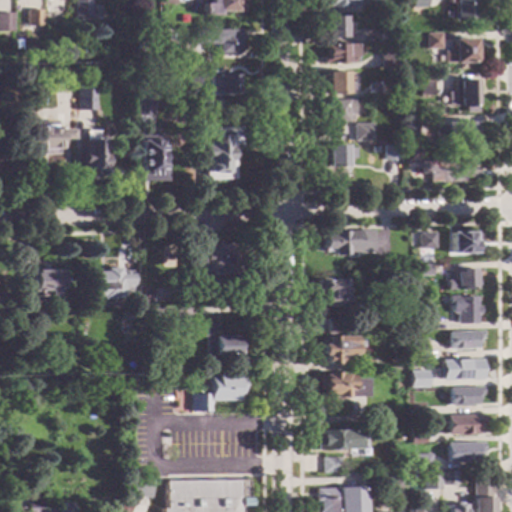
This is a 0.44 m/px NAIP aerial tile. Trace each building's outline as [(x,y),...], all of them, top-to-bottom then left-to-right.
[(241,0),(241,12),(217,12),(217,16),(202,16),(202,4),(208,4),(208,0),(241,0)] [(353,0),(322,0),(322,8),(354,8),(353,0)] [(382,0),(383,12),(367,12),(367,0),(382,0)] [(426,0),(426,8),(421,8),(421,14),(411,15),(411,1),(406,1),(405,0),(426,0)] [(475,0),(475,12),(476,12),(476,18),(473,19),(473,21),(464,21),(464,19),(454,20),(454,4),(447,4),(447,0),(475,0)] [(72,19),(90,18),(89,1),(72,1),(72,19)] [(41,26),(25,26),(25,11),(41,10),(41,26)] [(12,32),(0,32),(0,13),(12,13),(12,32)] [(344,23),(351,23),(352,30),(347,30),(347,38),(324,39),(324,17),(344,17),(344,23)] [(395,41),(380,41),(380,26),(395,26),(395,41)] [(214,30),(237,30),(237,54),(216,54),(216,52),(211,52),(211,45),(191,46),(191,44),(182,44),(182,29),(214,28),(214,30)] [(440,49),(425,50),(424,34),(440,33),(440,49)] [(474,45),(475,45),(475,49),(478,51),(478,57),(476,59),(476,63),(468,63),(468,70),(459,70),(459,63),(443,63),(443,52),(452,51),(452,40),(474,39),(474,45)] [(354,57),(347,57),(347,63),(322,64),(322,58),(325,58),(325,45),(354,44),(354,57)] [(395,69),(379,70),(378,54),(395,53),(395,69)] [(71,86),(52,86),(52,68),(71,68),(71,86)] [(226,75),(239,75),(239,94),(220,94),(220,91),(210,92),(209,78),(220,78),(220,76),(221,75),(221,71),(226,71),(226,75)] [(345,84),(351,84),(351,94),(325,94),(325,73),(345,73),(345,84)] [(206,92),(191,92),(190,77),(205,76),(206,92)] [(432,96),(418,96),(418,77),(432,76),(432,96)] [(477,80),(477,91),(478,91),(478,96),(477,96),(476,113),(464,113),(464,107),(453,107),(453,80),(477,80)] [(394,97),(379,97),(378,82),(394,81),(394,97)] [(91,90),(92,90),(92,111),(73,111),(73,90),(74,90),(74,86),(91,86),(91,90)] [(215,113),(208,113),(208,117),(192,117),(192,98),(215,98),(215,113)] [(352,115),(350,115),(351,121),(344,121),(344,123),(324,124),(324,101),(352,101),(352,115)] [(147,106),(147,123),(131,123),(131,106),(147,106)] [(416,136),(401,136),(401,118),(416,118),(416,136)] [(54,127),(56,127),(56,130),(69,130),(69,140),(57,140),(57,150),(55,150),(55,154),(31,154),(31,150),(29,150),(29,127),(37,127),(37,122),(54,122),(54,127)] [(475,123),(475,125),(478,124),(478,131),(475,131),(475,144),(472,144),(472,150),(457,150),(457,144),(454,144),(453,143),(447,143),(446,138),(444,138),(444,123),(475,123)] [(351,142),(369,142),(369,124),(350,124),(351,142)] [(236,145),(230,145),(231,180),(202,180),(202,160),(200,160),(200,145),(204,145),(204,136),(210,136),(210,128),(236,128),(236,145)] [(95,138),(102,138),(102,168),(100,168),(100,174),(99,176),(95,177),(80,177),(80,164),(78,164),(78,153),(80,153),(80,140),(83,140),(83,131),(95,131),(95,138)] [(359,142),(342,142),(341,131),(359,131),(359,142)] [(157,151),(159,154),(159,159),(164,159),(164,182),(137,182),(136,136),(157,136),(157,151)] [(344,149),(352,149),(353,159),(345,159),(345,168),(326,168),(325,146),(344,146),(344,149)] [(396,165),(386,165),(386,151),(396,150),(396,165)] [(451,163),(462,163),(462,165),(466,168),(478,168),(478,178),(463,178),(463,182),(440,183),(440,182),(428,182),(427,174),(418,174),(418,162),(451,162),(451,163)] [(372,251),(370,251),(370,253),(344,254),(344,256),(330,256),(330,252),(321,252),(320,237),(321,233),(372,232),(372,251)] [(459,233),(471,232),(471,234),(478,234),(478,253),(474,253),(474,254),(449,255),(449,233),(457,232),(459,233)] [(433,249),(416,249),(416,234),(432,233),(433,249)] [(232,254),(238,254),(238,261),(232,262),(233,275),(206,276),(206,274),(198,275),(197,245),(231,244),(232,254)] [(431,276),(416,276),(416,265),(431,265),(431,276)] [(117,275),(129,275),(130,291),(120,292),(120,298),(98,300),(98,297),(88,297),(88,273),(103,272),(103,269),(116,269),(117,275)] [(475,290),(445,290),(445,281),(452,281),(452,270),(475,269),(475,290)] [(59,290),(56,290),(56,297),(36,296),(36,291),(30,291),(30,271),(59,271),(59,290)] [(342,280),(344,280),(344,307),(320,307),(320,298),(315,299),(315,292),(313,290),(313,283),(317,280),(322,280),(323,281),(334,281),(334,278),(342,278),(342,280)] [(141,288),(150,288),(150,302),(148,302),(148,303),(134,304),(133,287),(141,287),(141,288)] [(474,307),(478,307),(478,314),(475,315),(475,325),(455,325),(454,314),(450,314),(450,306),(447,306),(447,297),(474,296),(474,307)] [(34,318),(17,318),(17,302),(34,302),(34,318)] [(160,327),(146,327),(146,308),(160,308),(160,327)] [(129,320),(120,320),(120,311),(129,310),(129,320)] [(434,331),(416,331),(416,316),(433,316),(434,331)] [(339,335),(324,335),(324,319),(339,319),(339,335)] [(213,336),(238,336),(238,356),(228,356),(228,357),(211,357),(211,354),(203,354),(203,340),(201,339),(201,324),(213,324),(213,336)] [(481,339),(477,339),(477,346),(475,346),(475,349),(447,350),(447,332),(481,331),(481,339)] [(352,346),(353,346),(353,354),(351,354),(351,356),(335,357),(329,358),(326,358),(323,356),(320,356),(320,355),(314,355),(314,338),(352,337),(352,346)] [(427,360),(409,360),(409,340),(426,340),(427,360)] [(481,369),(478,369),(478,377),(468,377),(468,381),(447,381),(447,361),(481,360),(481,369)] [(427,387),(412,388),(412,371),(426,370),(427,387)] [(337,376),(349,376),(349,380),(366,380),(366,398),(331,398),(331,396),(320,396),(320,390),(318,390),(318,378),(323,378),(323,373),(337,373),(337,376)] [(242,395),(238,395),(238,401),(209,401),(209,412),(188,412),(188,394),(206,394),(206,374),(242,374),(242,395)] [(482,396),(476,396),(476,407),(447,407),(447,387),(482,387),(482,396)] [(424,417),(409,417),(409,406),(423,406),(424,417)] [(483,427),(479,427),(479,436),(445,436),(445,415),(483,415),(483,427)] [(425,444),(410,444),(410,429),(424,429),(425,444)] [(359,451),(315,452),(314,432),(358,431),(359,451)] [(482,455),(479,455),(479,464),(447,465),(446,445),(482,445),(482,455)] [(431,471),(412,471),(412,455),(431,455),(431,471)] [(340,474),(321,474),(321,459),(339,459),(340,474)] [(440,491),(423,490),(423,472),(440,472),(440,491)] [(457,487),(441,487),(442,472),(457,472),(457,487)] [(405,489),(391,490),(391,473),(405,473),(405,489)] [(488,496),(492,496),(492,511),(471,511),(471,479),(488,479),(488,496)] [(239,511),(160,511),(160,510),(164,510),(164,482),(239,481),(239,511)] [(151,498),(130,498),(130,483),(150,483),(151,498)] [(365,511),(319,511),(319,501),(316,501),(316,490),(365,489),(365,511)] [(43,509),(30,509),(29,490),(42,490),(43,509)] [(128,511),(113,511),(113,501),(128,501),(128,511)]
